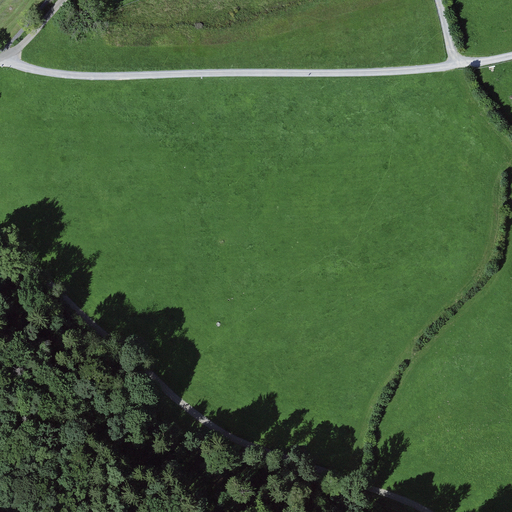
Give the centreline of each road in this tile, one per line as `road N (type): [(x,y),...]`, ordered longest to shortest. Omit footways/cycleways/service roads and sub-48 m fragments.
road 1 (track): [(511,55),(421,70),(88,76),(0,60)]
road 2 (track): [(425,511),(214,424),(164,388),(62,290),(0,249)]
